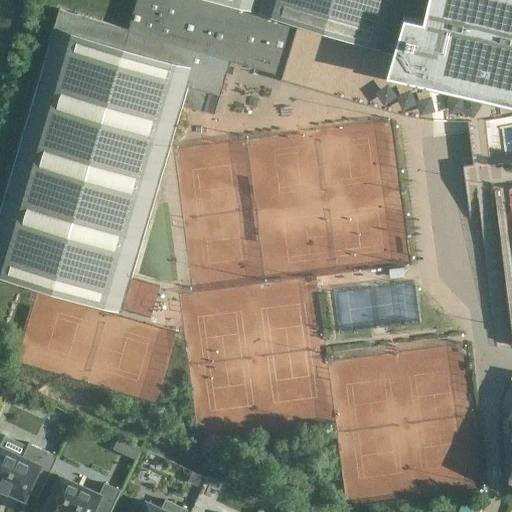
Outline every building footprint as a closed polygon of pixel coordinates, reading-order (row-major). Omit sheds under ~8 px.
[(59,8),(0,209),(0,275),(122,312),(123,309),(132,278),(170,149),(171,146),(183,105),(215,114),(215,113),(230,60),(282,75),(281,79),(282,79),(308,87),(340,96),(384,109),(388,110),(395,112),(400,113),(410,115),(415,116),(421,117),(427,118),(429,119),(432,119),(433,119),(446,120),(454,120),(461,121),(470,120),(480,120),(488,119),(498,118),(511,115),(511,158),(489,162),(511,346),(511,345),(511,0),(428,0),(424,21),(408,17),(403,16),(408,0),(136,0),(128,29),(59,8)] [(1,381),(0,382),(0,393),(6,396),(11,386),(1,381)] [(44,485),(57,456),(28,442),(22,457),(0,446),(0,488),(8,492),(8,490),(25,498),(33,480),(44,485)] [(132,443),(127,455),(135,459),(140,447),(132,443)] [(192,471),(188,480),(198,485),(202,476),(192,471)] [(100,494),(59,475),(43,510),(48,511),(110,511),(121,491),(105,483),(100,494)] [(185,511),(187,509),(166,500),(162,509),(146,502),(146,503),(143,502),(137,511),(185,511)]
